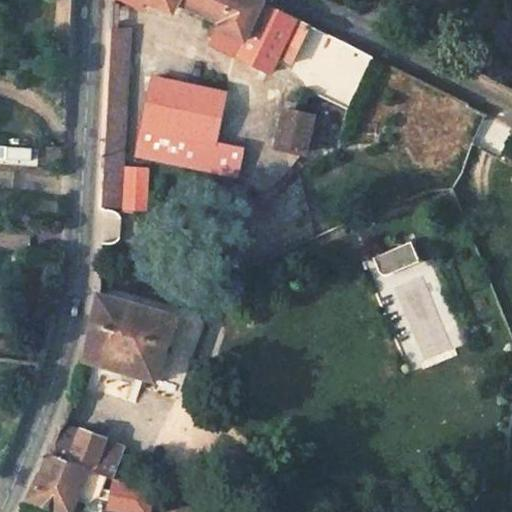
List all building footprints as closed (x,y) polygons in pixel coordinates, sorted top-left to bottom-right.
[(122,0),(137,7),(139,0),(154,0),(168,7),(171,0),(174,0),(219,20),(209,45),(319,97),(347,110),(373,55),(344,41),(259,0),(122,0)] [(102,203),(121,204),(123,162),(129,28),(112,28),(102,203)] [(137,156),(238,178),(244,149),(216,143),(226,93),(152,78),(137,156)] [(312,115),(283,109),(277,146),(305,152),(312,115)] [(123,162),(121,204),(148,205),(150,163),(123,162)] [(384,252),(390,267),(408,259),(411,266),(422,260),(413,240),(384,252)] [(143,377),(140,389),(156,394),(160,381),(157,380),(177,313),(97,289),(83,359),(143,377)] [(29,496),(69,511),(71,511),(87,466),(107,473),(118,477),(122,445),(56,432),(48,453),(29,496)] [(112,497),(118,477),(107,473),(100,492),(112,497)] [(174,495),(169,511),(199,511),(202,504),(174,495)]
